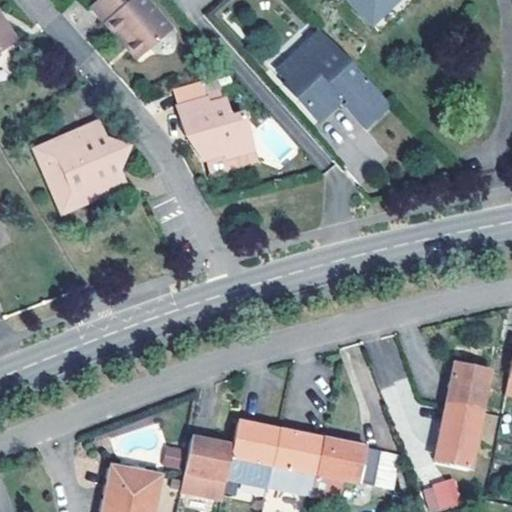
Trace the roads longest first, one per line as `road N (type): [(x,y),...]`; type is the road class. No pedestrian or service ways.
road 1 (residential): [(0,444),(253,348),(511,290)]
road 2 (residential): [(235,290),(160,142),(34,0)]
road 3 (secondary): [(511,221),(235,290)]
road 4 (secondary): [(235,290),(0,377)]
